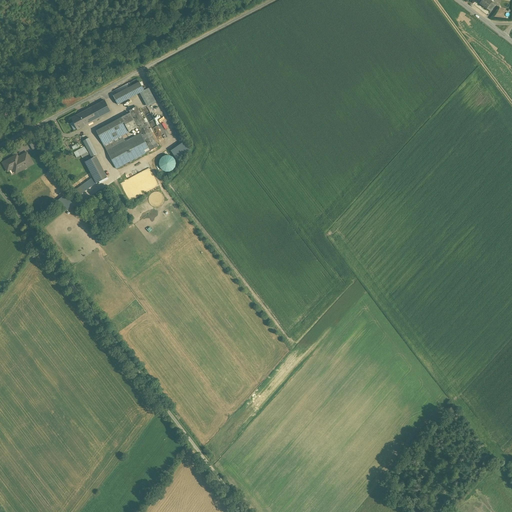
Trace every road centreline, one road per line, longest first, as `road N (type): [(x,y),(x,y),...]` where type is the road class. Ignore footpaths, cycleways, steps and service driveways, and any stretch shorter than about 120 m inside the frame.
road 1 (unclassified): [(242,511),(0,191)]
road 2 (unclassified): [(0,145),(273,0)]
road 3 (track): [(511,102),(436,0)]
